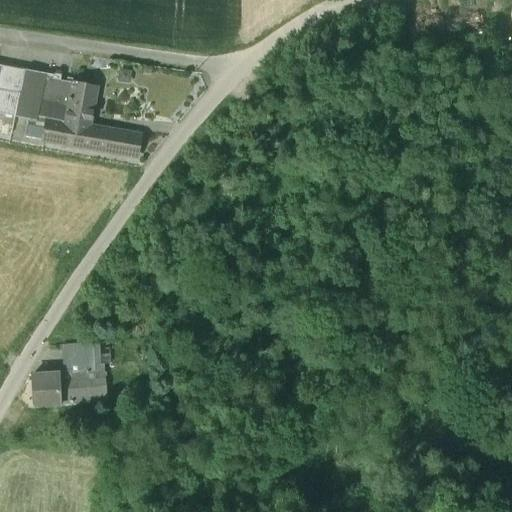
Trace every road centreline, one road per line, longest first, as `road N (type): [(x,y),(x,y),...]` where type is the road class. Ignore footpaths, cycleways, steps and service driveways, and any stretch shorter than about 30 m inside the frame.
road 1 (unclassified): [(0,399),(61,295),(230,79)]
road 2 (track): [(230,79),(204,62),(0,34)]
road 3 (track): [(230,79),(320,11),(352,0)]
